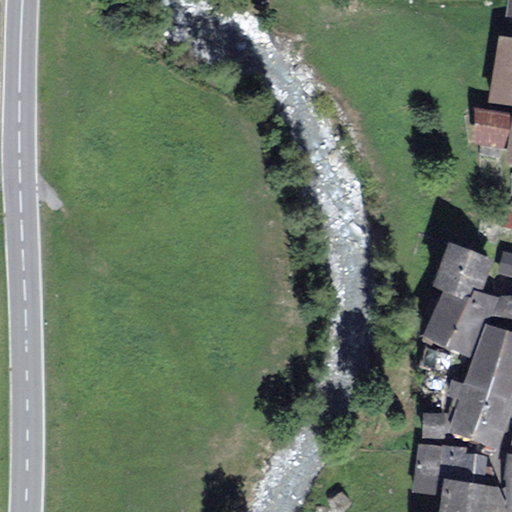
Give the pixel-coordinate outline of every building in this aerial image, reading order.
[(511,47),(501,46),(492,106),(511,108),(511,47)] [(511,151),(511,121),(482,117),(477,146),(511,151)] [(454,253),(438,291),(449,296),(470,305),(474,295),(478,297),(490,269),(454,253)] [(511,258),(507,257),(502,272),(511,275),(511,258)] [(474,295),(470,305),(449,296),(431,339),(470,356),(493,303),(478,297),(474,295)] [(511,302),(500,301),(498,317),(511,318),(511,302)] [(511,342),(489,334),(469,388),(507,402),(511,389),(511,342)] [(496,449),(511,406),(511,404),(507,402),(469,388),(455,383),(451,396),(464,401),(453,433),(496,449)] [(442,418),(425,419),(426,442),(443,441),(442,418)] [(418,486),(441,489),(445,453),(422,450),(418,486)] [(445,453),(441,489),(447,490),(483,494),(486,464),(465,462),(465,455),(445,453)] [(498,511),(501,496),(483,494),(447,490),(444,511),(498,511)]
